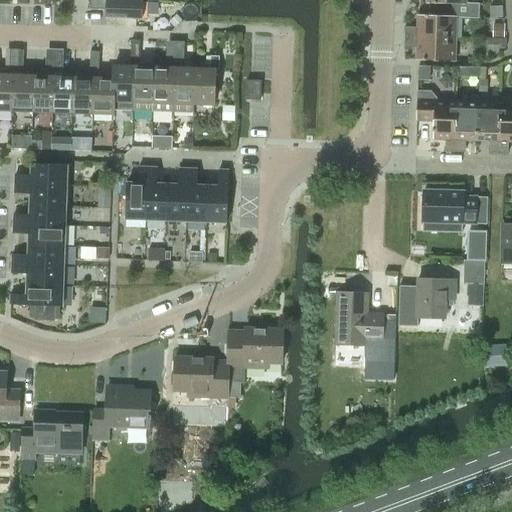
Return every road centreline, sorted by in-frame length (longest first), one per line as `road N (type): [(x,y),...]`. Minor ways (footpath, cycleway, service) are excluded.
road 1 (residential): [(0,335),(45,352),(92,351),(242,295),(262,267),(269,180),(279,160),(374,162)]
road 2 (residential): [(374,162),(381,0)]
road 3 (primary): [(374,511),(511,460)]
road 4 (residential): [(374,162),(511,167)]
road 5 (residential): [(0,33),(128,37)]
